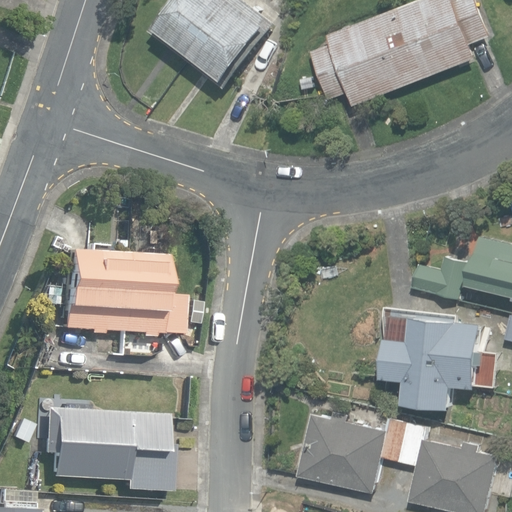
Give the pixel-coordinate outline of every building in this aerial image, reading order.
[(177,0),(154,30),(228,87),(278,23),(248,0),(177,0)] [(353,90),(358,104),(480,56),(475,42),(493,35),(479,0),(420,0),(332,35),(335,43),(315,51),(333,97),(353,90)] [(303,77),(306,88),(317,86),(314,74),(303,77)] [(511,242),(483,235),(471,286),(511,294),(511,242)] [(63,329),(180,333),(182,295),(163,294),(164,255),(66,252),(63,329)] [(416,286),(462,298),(471,262),(448,256),(445,269),(422,263),(416,286)] [(56,304),(57,286),(44,286),(43,303),(56,304)] [(407,404),(455,408),(457,384),(504,387),(507,348),(489,347),(491,321),(394,314),(392,337),(390,336),(387,378),(409,380),(407,404)] [(125,488),(168,490),(171,444),(163,443),(165,414),(45,407),(43,450),(53,451),(52,475),(125,479),(125,488)] [(401,460),(411,421),(392,416),(389,429),(350,420),(352,414),(338,410),(336,417),(317,413),(302,474),(377,491),(385,456),(401,460)] [(12,436),(25,442),(34,423),(20,418),(12,436)] [(431,425),(411,421),(401,460),(421,465),(413,499),(469,511),(488,511),(502,454),(481,449),(482,444),(468,441),(467,446),(429,437),(431,425)] [(37,511),(38,509),(33,509),(33,503),(0,501),(0,511),(37,511)]
